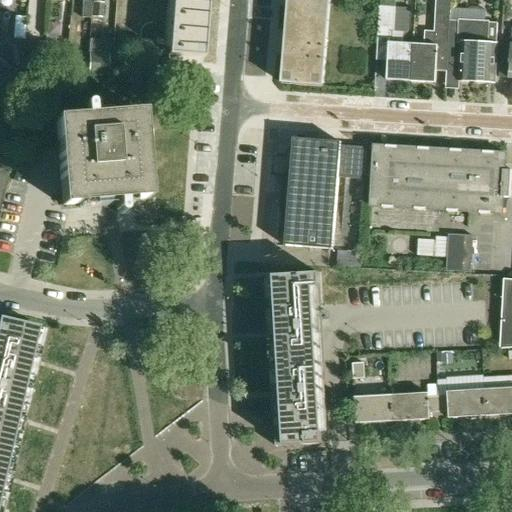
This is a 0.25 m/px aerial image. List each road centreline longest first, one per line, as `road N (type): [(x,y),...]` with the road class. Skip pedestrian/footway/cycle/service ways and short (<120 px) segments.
road 1 (residential): [(222,490),(511,473)]
road 2 (unclassified): [(511,131),(231,108)]
road 3 (unclassified): [(214,305),(231,108)]
road 4 (unclassified): [(222,490),(214,305)]
